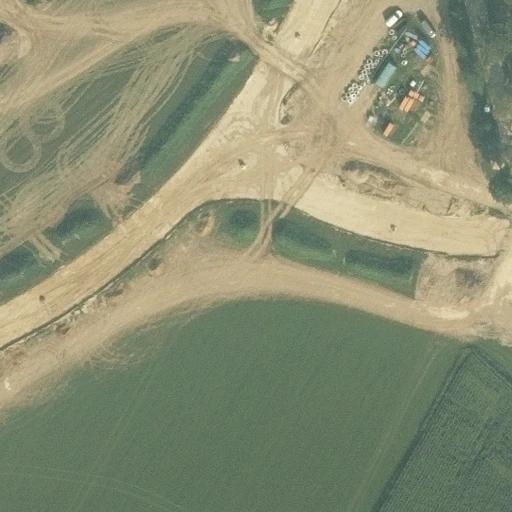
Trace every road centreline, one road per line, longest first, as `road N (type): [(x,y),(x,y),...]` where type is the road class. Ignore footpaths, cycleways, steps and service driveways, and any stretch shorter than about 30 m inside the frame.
road 1 (residential): [(511,242),(418,240),(371,228),(225,156)]
road 2 (residential): [(0,335),(144,237),(225,156)]
road 3 (residential): [(225,156),(10,0)]
road 4 (residential): [(225,156),(324,0)]
road 5 (residential): [(468,0),(511,160)]
